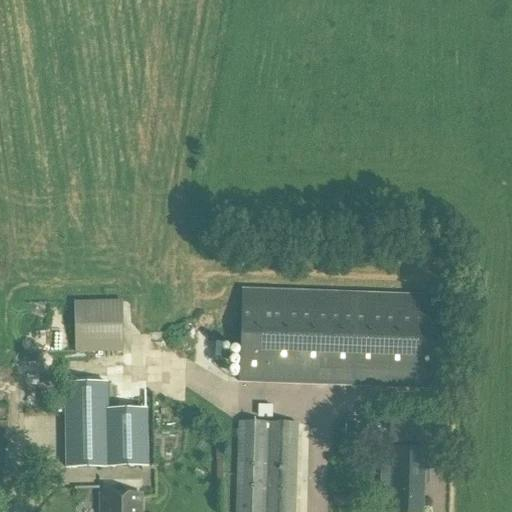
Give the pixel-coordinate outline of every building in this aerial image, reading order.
[(243,292),(240,385),(440,391),(443,299),(243,292)] [(114,300),(65,302),(66,354),(115,352),(114,300)] [(108,385),(68,386),(70,470),(148,468),(147,412),(109,413),(108,385)] [(161,428),(168,439),(184,429),(177,418),(161,428)] [(394,421),(394,445),(415,446),(416,421),(394,421)] [(240,425),(237,511),(296,511),(299,427),(240,425)] [(391,449),(390,467),(397,467),(394,511),(423,511),(427,449),(398,447),(398,449),(391,449)] [(142,511),(143,496),(101,497),(100,511),(142,511)]
